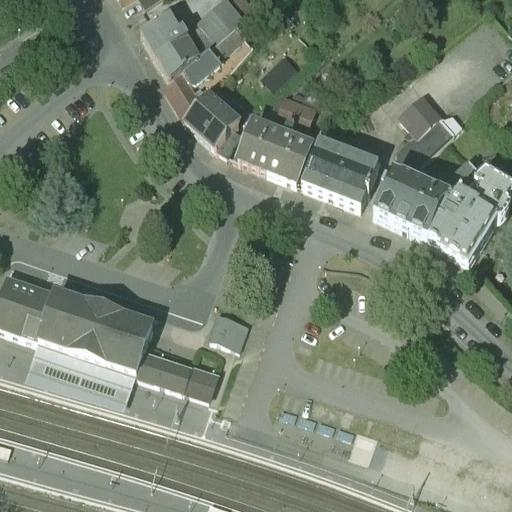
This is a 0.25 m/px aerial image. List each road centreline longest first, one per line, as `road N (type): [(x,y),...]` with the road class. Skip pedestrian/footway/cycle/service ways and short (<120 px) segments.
road 1 (residential): [(0,257),(142,306),(190,306),(239,202)]
road 2 (residential): [(511,362),(420,284),(327,236)]
road 3 (residential): [(117,53),(179,160),(239,202)]
road 4 (residential): [(117,53),(0,145)]
